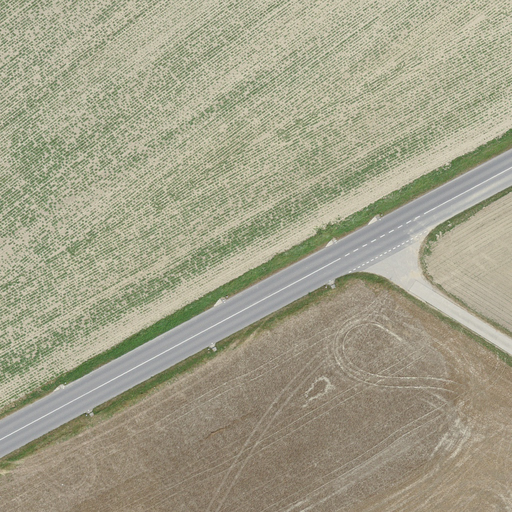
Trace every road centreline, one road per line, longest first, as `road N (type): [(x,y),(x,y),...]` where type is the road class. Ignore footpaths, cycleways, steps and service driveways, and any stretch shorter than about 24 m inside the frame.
road 1 (secondary): [(511,160),(0,434)]
road 2 (track): [(374,232),(415,281),(511,341)]
